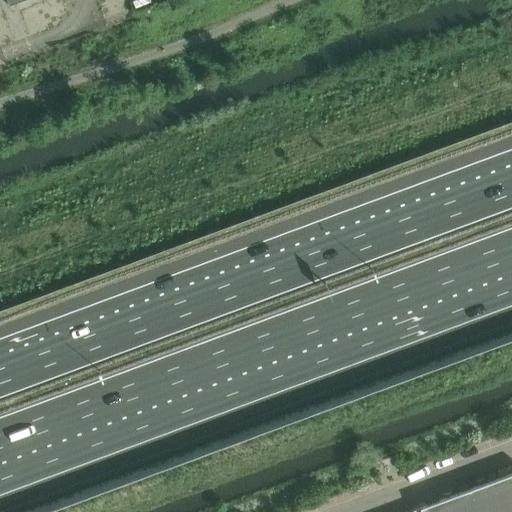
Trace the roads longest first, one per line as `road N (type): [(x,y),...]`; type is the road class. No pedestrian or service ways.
road 1 (motorway): [(511,184),(0,374)]
road 2 (motorway): [(0,440),(511,251)]
